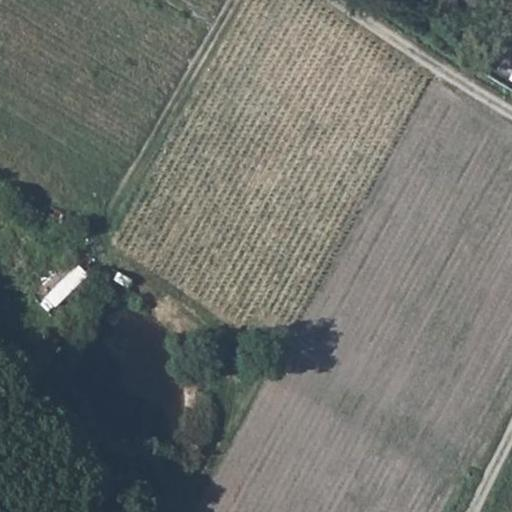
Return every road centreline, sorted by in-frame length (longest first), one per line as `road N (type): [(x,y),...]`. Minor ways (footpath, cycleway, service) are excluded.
road 1 (track): [(473,511),(511,435),(511,112),(338,0)]
road 2 (track): [(187,511),(228,413),(227,357),(200,317),(108,249),(107,220),(233,0)]
